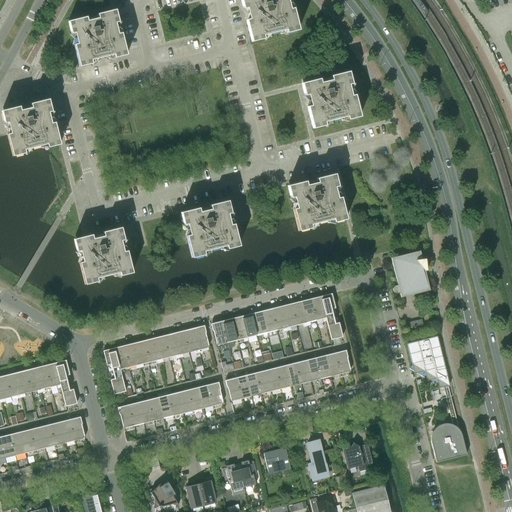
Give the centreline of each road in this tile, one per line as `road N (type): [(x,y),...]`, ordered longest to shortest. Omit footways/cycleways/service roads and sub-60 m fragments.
road 1 (secondary): [(348,0),(396,67),(430,145),(511,492)]
road 2 (secondary): [(511,422),(441,141),(406,62),(364,0)]
road 3 (residential): [(108,458),(396,384)]
road 4 (residential): [(78,342),(364,272)]
road 5 (residential): [(67,90),(101,212),(263,169)]
road 6 (residential): [(263,169),(391,138)]
road 7 (residential): [(427,511),(396,384)]
road 8 (residential): [(263,169),(230,48)]
